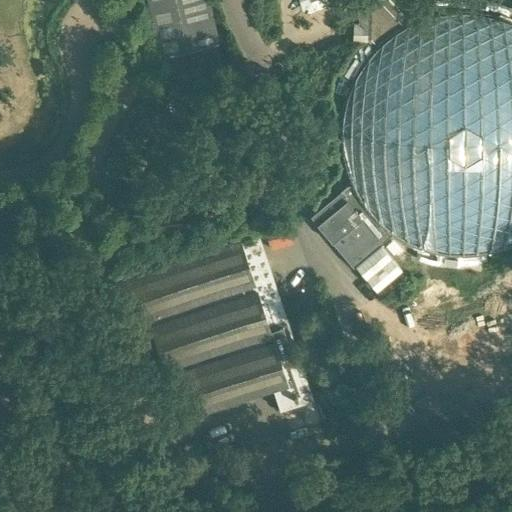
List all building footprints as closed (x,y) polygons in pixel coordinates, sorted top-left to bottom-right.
[(146,60),(153,65),(159,59),(165,57),(214,46),(216,46),(212,29),(205,0),(144,0),(146,7),(139,2),(137,5),(135,8),(130,16),(139,54),(142,57),(146,60)] [(406,24),(405,25),(394,14),(399,10),(388,0),(375,0),(368,12),(360,12),(360,18),(360,25),(354,25),(354,32),(354,39),(366,40),(374,48),(373,50),(366,58),(360,66),(354,75),(350,85),(346,95),(343,105),(342,115),(340,126),(340,136),(341,147),(343,157),(346,167),(349,177),(351,181),(309,216),(352,267),(355,264),(383,241),(394,232),(395,233),(404,238),(414,243),(424,247),(434,249),(444,251),(455,252),(465,252),(476,252),(486,250),(496,247),(506,244),(511,241),(511,22),(508,21),(498,17),(488,14),(478,12),(467,11),(457,11),(446,12),(436,14),(426,16),(416,20),(406,24)] [(5,209),(0,210),(0,245),(15,240),(5,209)] [(227,401),(251,393),(267,388),(271,386),(279,409),(312,398),(283,308),(258,233),(241,238),(179,258),(128,275),(112,280),(126,325),(149,317),(165,367),(180,416),(227,401)] [(396,257),(383,241),(355,264),(369,280),(396,257)] [(295,477),(299,491),(327,483),(323,469),(295,477)] [(351,488),(374,482),(371,471),(349,476),(351,488)] [(0,511),(21,511),(16,506),(9,503),(5,501),(3,499),(1,497),(0,495),(0,511)]
